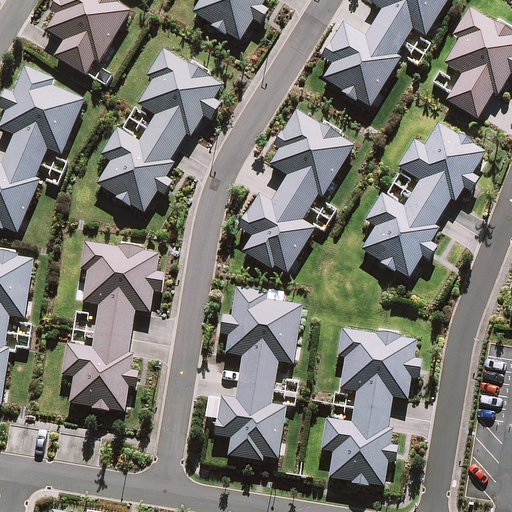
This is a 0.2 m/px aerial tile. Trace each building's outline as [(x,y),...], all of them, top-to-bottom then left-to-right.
[(55,59),(84,77),(95,58),(100,61),(130,12),(109,0),(63,0),(56,13),(61,16),(51,32),(66,41),(55,59)] [(204,0),(195,15),(241,43),(267,0),(204,0)] [(447,0),(374,0),(372,4),(386,12),(369,39),(346,26),(326,59),(336,65),(326,81),(371,108),(400,60),(396,58),(414,29),(426,36),(447,0)] [(497,29),(471,13),(456,38),(463,42),(449,66),(467,77),(451,103),(478,120),(493,95),(495,97),(510,73),(511,73),(511,33),(499,25),(497,29)] [(222,88),(165,54),(150,79),(155,82),(140,107),(156,116),(141,142),(119,129),(103,156),(113,162),(99,186),(145,213),(159,190),(165,194),(172,182),(166,178),(176,162),(170,159),(185,133),(191,137),(204,116),(210,120),(220,104),(214,100),(222,88)] [(62,155),(84,102),(53,89),(55,83),(28,71),(17,99),(9,96),(3,110),(10,113),(2,132),(15,138),(3,166),(0,164),(0,229),(16,237),(40,182),(35,180),(48,150),(62,155)] [(357,150),(299,115),(279,148),(282,150),(272,167),(289,176),(270,207),(259,201),(242,230),(256,238),(246,255),(272,271),(275,266),(289,274),(315,230),(300,221),(316,195),(326,201),(357,150)] [(484,154),(439,127),(426,149),(416,143),(400,170),(421,183),(405,209),(382,196),(368,220),(379,227),(364,251),(409,278),(421,258),(428,262),(436,249),(429,245),(439,229),(434,227),(450,200),(455,202),(463,189),(471,193),(478,181),(471,176),(484,154)] [(158,255),(87,245),(83,272),(91,273),(87,303),(103,305),(96,350),(71,347),(66,378),(77,380),(74,406),(125,413),(129,386),(137,387),(139,375),(131,373),(133,356),(128,356),(135,312),(149,314),(158,255)] [(0,405),(1,406),(10,351),(3,350),(9,316),(24,318),(32,259),(0,254),(0,405)] [(269,296),(239,291),(235,320),(226,318),(223,336),(233,338),(230,354),(245,356),(239,402),(223,400),(218,437),(234,439),(231,458),(262,462),(263,456),(279,459),(286,409),(271,406),(277,361),(293,364),(301,309),(267,304),(269,296)] [(413,361),(415,343),(345,333),(341,358),(348,359),(344,390),(361,392),(356,426),(329,422),(325,452),(337,454),(333,479),(385,486),(389,462),(397,463),(400,449),(390,447),(393,431),(389,431),(393,398),(407,400),(410,378),(419,380),(422,363),(413,361)]
